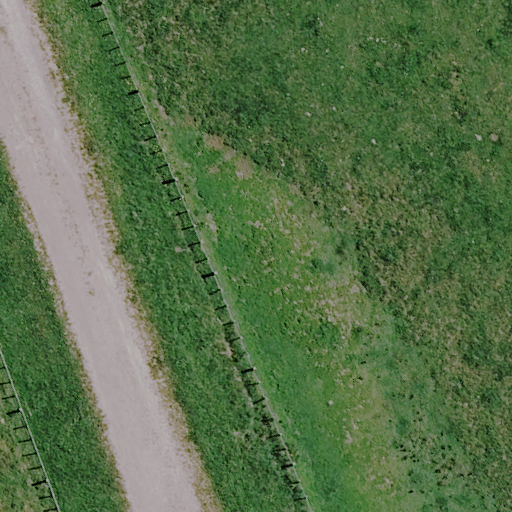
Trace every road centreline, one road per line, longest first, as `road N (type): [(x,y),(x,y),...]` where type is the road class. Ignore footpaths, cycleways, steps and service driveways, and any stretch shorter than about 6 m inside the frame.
road 1 (track): [(122,0),(304,511)]
road 2 (secondary): [(143,0),(267,511)]
